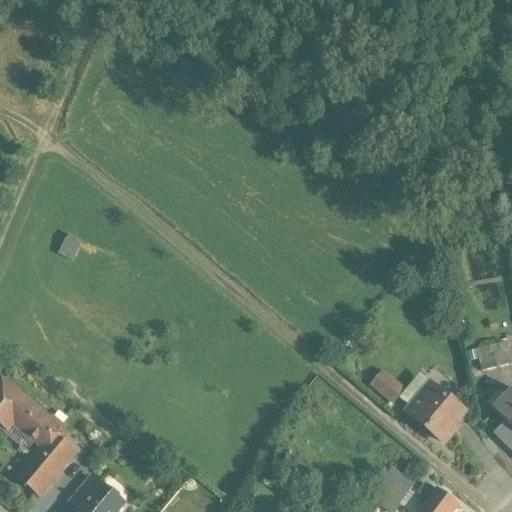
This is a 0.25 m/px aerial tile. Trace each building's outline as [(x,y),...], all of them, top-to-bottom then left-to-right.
[(506,344),(490,348),(492,355),(496,370),(511,367),(506,344)] [(492,355),(477,358),(481,373),(496,370),(492,355)] [(389,404),(403,389),(381,368),(367,384),(389,404)] [(49,423),(1,383),(0,385),(0,425),(7,431),(13,425),(42,449),(17,479),(39,497),(73,455),(61,445),(67,438),(59,432),(49,423)] [(462,414),(434,391),(424,404),(419,400),(406,415),(440,443),(460,420),(459,419),(462,414)] [(511,393),(493,414),(504,424),(511,431),(511,393)] [(62,428),(52,419),(49,423),(59,432),(62,428)] [(511,431),(504,424),(492,437),(511,455),(511,431)] [(392,469),(376,489),(390,499),(390,498),(405,479),(392,469)] [(89,479),(68,503),(78,511),(79,511),(99,488),(89,479)] [(455,511),(458,509),(436,493),(435,494),(424,486),(420,490),(416,487),(412,493),(423,500),(419,506),(424,509),(421,511),(455,511)] [(79,511),(118,511),(122,507),(99,488),(79,511)] [(390,499),(376,489),(368,499),(385,511),(396,511),(401,506),(390,498),(390,499)]
